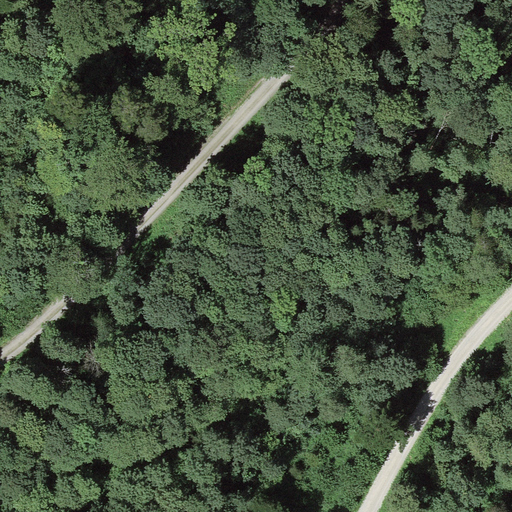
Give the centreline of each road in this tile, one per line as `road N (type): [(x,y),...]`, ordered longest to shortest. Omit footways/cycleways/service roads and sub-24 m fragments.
road 1 (track): [(0,360),(50,318),(354,0)]
road 2 (track): [(368,511),(449,372),(511,297)]
